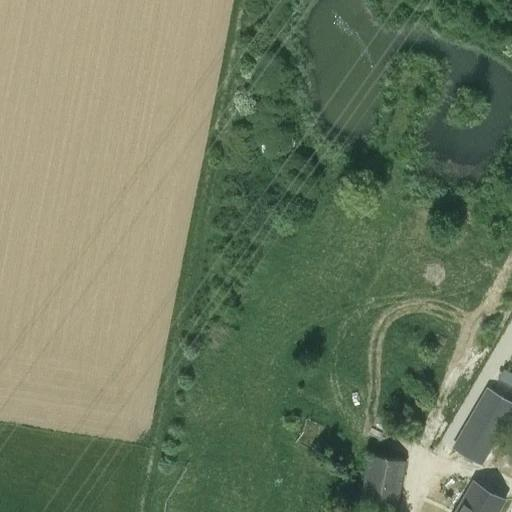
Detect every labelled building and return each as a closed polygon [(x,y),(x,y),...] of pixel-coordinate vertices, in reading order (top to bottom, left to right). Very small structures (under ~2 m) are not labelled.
[(498,378),(511,386),(511,373),(504,369),(498,378)] [(511,406),(511,405),(487,391),(463,432),(488,447),(511,406)] [(482,474),(511,486),(511,449),(496,443),(482,474)] [(377,511),(394,511),(405,460),(370,453),(359,508),(377,511)] [(486,511),(463,498),(455,511),(486,511)]
